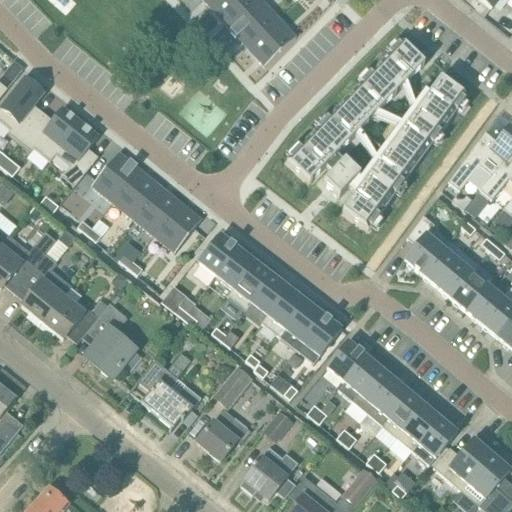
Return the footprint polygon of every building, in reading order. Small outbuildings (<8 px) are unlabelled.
[(199,0),(209,11),(220,0),(199,0)] [(257,0),(220,0),(209,11),(227,30),(259,1),(257,0)] [(500,0),(476,0),(491,12),(500,0)] [(259,1),(227,30),(246,50),(277,21),(259,1)] [(509,37),(511,32),(511,18),(508,15),(498,29),(509,37)] [(277,21),(246,50),(264,70),(296,41),(277,21)] [(289,161),(286,165),(309,187),(325,170),(332,177),(323,186),(339,201),(348,192),(354,197),(354,198),(342,215),(367,234),(370,230),(377,220),(394,197),(401,187),(431,146),(438,137),(455,114),(462,104),(465,100),(440,81),(430,95),(364,185),(359,180),(359,179),(344,165),(343,165),(336,158),(356,138),(360,133),(377,116),(400,92),(407,85),(424,68),(401,46),(398,49),(389,58),(369,78),(361,87),(326,123),(318,131),(298,152),(289,161)] [(24,82),(0,112),(0,125),(10,133),(7,137),(19,146),(42,117),(33,109),(43,97),(24,82)] [(42,117),(19,146),(30,156),(33,152),(49,165),(56,158),(80,126),(62,112),(52,124),(42,117)] [(80,126),(56,158),(70,170),(61,180),(74,191),(98,161),(87,153),(97,140),(80,126)] [(490,179),(511,157),(511,154),(511,131),(509,129),(506,133),(496,145),(485,136),(477,146),(477,145),(469,156),(448,186),(459,195),(471,180),(479,170),(490,179)] [(118,156),(91,190),(111,206),(138,173),(118,156)] [(483,189),(479,194),(491,204),(501,191),(511,200),(511,157),(490,179),(483,189)] [(7,161),(0,169),(0,171),(12,181),(19,171),(7,161)] [(483,189),(490,179),(479,170),(471,180),(483,189)] [(138,173),(111,206),(133,224),(160,190),(138,173)] [(1,187),(0,188),(0,207),(3,210),(14,197),(1,187)] [(160,190),(133,224),(153,240),(180,206),(160,190)] [(466,199),(463,202),(457,202),(454,200),(451,204),(464,214),(472,204),(466,199)] [(45,200),(38,210),(51,220),(58,210),(45,200)] [(511,201),(503,213),(511,220),(511,201)] [(471,205),(464,214),(474,223),(482,214),(481,214),(472,206),(471,205)] [(180,206),(153,240),(174,257),(201,224),(180,206)] [(421,279),(449,245),(449,244),(442,252),(426,238),(434,229),(423,220),(406,242),(415,250),(406,261),(403,264),(419,277),(421,279)] [(82,225),(77,231),(86,239),(91,232),(82,225)] [(475,233),(466,225),(460,232),(470,239),(475,233)] [(0,250),(10,239),(0,231),(0,250)] [(91,232),(86,239),(96,246),(101,240),(91,232)] [(65,234),(58,244),(69,252),(76,242),(65,234)] [(8,283),(19,292),(46,258),(35,249),(30,255),(10,239),(0,250),(0,292),(0,293),(8,283)] [(220,239),(198,267),(216,280),(237,252),(220,239)] [(511,241),(510,240),(503,248),(511,254),(511,252),(511,241)] [(495,250),(486,242),(481,248),(490,256),(495,250)] [(436,291),(464,257),(449,245),(421,279),(436,291)] [(504,258),(495,250),(490,256),(499,264),(504,258)] [(237,252),(216,280),(232,293),(254,265),(237,252)] [(472,277),(479,270),(464,257),(436,291),(450,303),(472,277)] [(21,309),(42,326),(64,299),(72,289),(52,273),(57,267),(46,258),(19,292),(29,300),(21,309)] [(123,258),(118,264),(127,272),(132,266),(123,258)] [(232,293),(226,301),(244,314),(250,307),(271,279),(254,265),(232,293)] [(132,266),(127,272),(137,279),(142,273),(132,266)] [(129,284),(119,275),(113,283),(117,290),(122,294),(129,284)] [(465,315),(487,290),(472,277),(450,303),(465,315)] [(271,279),(250,307),(266,320),(288,292),(271,279)] [(487,290),(465,315),(480,328),(508,294),(493,282),(487,290)] [(173,290),(161,306),(173,316),(178,310),(186,300),(173,290)] [(266,320),(260,327),(279,341),(279,342),(306,306),(288,292),(266,320)] [(495,340),(511,319),(511,297),(508,294),(480,328),(495,340)] [(86,337),(99,322),(91,316),(78,305),(75,308),(64,299),(42,326),(63,343),(71,333),(80,341),(76,347),(76,348),(85,336),(86,337)] [(102,303),(91,316),(99,322),(109,309),(102,303)] [(306,306),(279,342),(296,355),(323,320),(306,306)] [(110,307),(109,309),(99,322),(86,337),(99,347),(83,367),(84,368),(90,361),(96,365),(94,367),(112,381),(136,351),(116,335),(128,321),(110,307)] [(178,310),(173,316),(183,324),(188,317),(178,310)] [(188,317),(183,324),(192,331),(197,325),(188,317)] [(511,319),(495,340),(497,342),(511,355),(511,319)] [(323,320),(296,355),(313,368),(341,333),(323,320)] [(216,332),(211,338),(220,346),(225,339),(216,332)] [(225,339),(220,346),(230,353),(235,347),(225,339)] [(365,360),(363,358),(348,345),(345,348),(325,371),(343,386),(365,360)] [(249,358),(245,365),(254,372),(259,366),(250,358),(249,358)] [(343,386),(337,394),(351,406),(357,398),(380,372),(365,360),(343,386)] [(139,384),(127,400),(128,400),(139,386),(150,395),(141,406),(171,431),(169,434),(170,435),(180,423),(182,425),(189,430),(197,420),(191,414),(193,412),(193,411),(202,401),(179,383),(178,382),(183,375),(173,368),(168,374),(155,364),(139,384)] [(258,368),(253,375),(262,382),(267,376),(258,368)] [(250,381),(238,371),(214,401),(227,411),(250,381)] [(357,398),(351,406),(367,418),(395,385),(380,372),(357,398)] [(279,380),(271,389),(289,404),(297,395),(279,380)] [(381,431),(409,397),(395,385),(367,418),(381,431)] [(0,456),(20,432),(3,418),(6,414),(14,404),(0,392),(0,456)] [(396,443),(424,409),(409,397),(381,431),(396,443)] [(309,416),(306,418),(313,424),(315,421),(320,414),(314,409),(309,416)] [(411,455),(439,422),(424,409),(396,443),(411,455)] [(288,422),(293,415),(287,411),(282,417),(288,422)] [(213,426),(196,446),(220,465),(235,446),(239,449),(250,436),(224,414),(213,426)] [(315,421),(313,424),(319,429),(321,426),(326,419),(320,414),(315,421)] [(288,422),(282,417),(279,415),(263,435),(276,445),(292,425),(288,422)] [(441,424),(439,422),(411,455),(428,470),(454,439),(457,436),(442,423),(441,424)] [(338,440),(336,443),(342,448),(345,445),(350,439),(344,434),(338,440)] [(345,445),(342,448),(348,453),(351,450),(356,444),(350,439),(345,445)] [(432,472),(460,495),(491,458),(474,443),(471,446),(471,445),(458,460),(449,452),(432,472)] [(284,503),(295,489),(286,482),(297,468),(285,458),(282,462),(269,452),(255,469),(254,468),(251,471),(252,472),(239,489),(240,490),(252,499),(251,499),(252,500),(257,495),(267,503),(268,504),(275,495),(284,503)] [(368,464),(366,467),(372,472),(374,469),(379,463),(373,458),(368,464)] [(511,506),(495,492),(510,474),(493,460),(491,458),(460,495),(479,511),(509,511),(511,509),(511,506)] [(374,469),(372,472),(378,477),(380,474),(386,468),(379,463),(374,469)] [(376,483),(362,472),(341,498),(355,509),(376,483)] [(297,506),(292,511),(332,511),(336,507),(335,506),(303,480),(295,489),(288,499),(297,506)] [(28,511),(67,511),(70,509),(48,490),(48,491),(53,495),(47,501),(42,497),(28,511)] [(397,490),(392,496),(401,504),(406,497),(397,490)]
